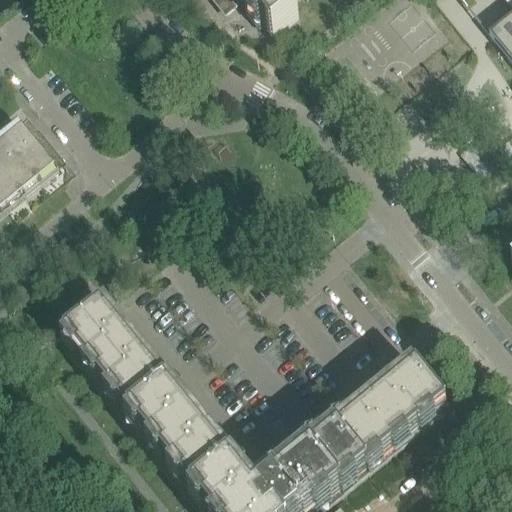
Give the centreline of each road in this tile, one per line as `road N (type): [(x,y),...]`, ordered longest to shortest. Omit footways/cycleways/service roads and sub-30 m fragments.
road 1 (residential): [(389,220),(316,132),(222,80)]
road 2 (residential): [(107,184),(0,51)]
road 3 (residential): [(107,184),(222,80)]
road 4 (residential): [(0,272),(107,184)]
road 5 (residential): [(294,299),(389,220)]
